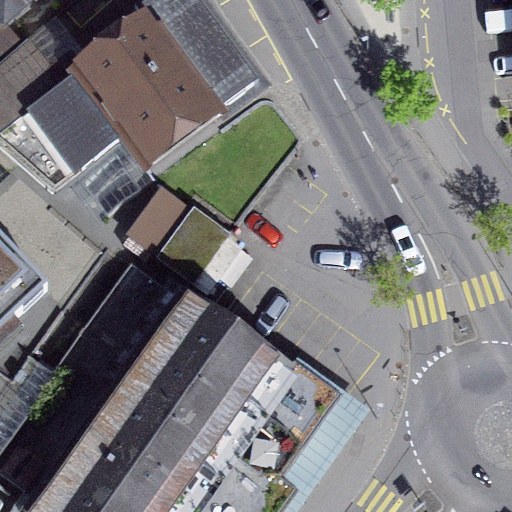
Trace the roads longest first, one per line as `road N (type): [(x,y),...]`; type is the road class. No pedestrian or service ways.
road 1 (secondary): [(296,0),(427,243),(478,377)]
road 2 (residential): [(442,0),(443,56),(456,101),(511,175)]
